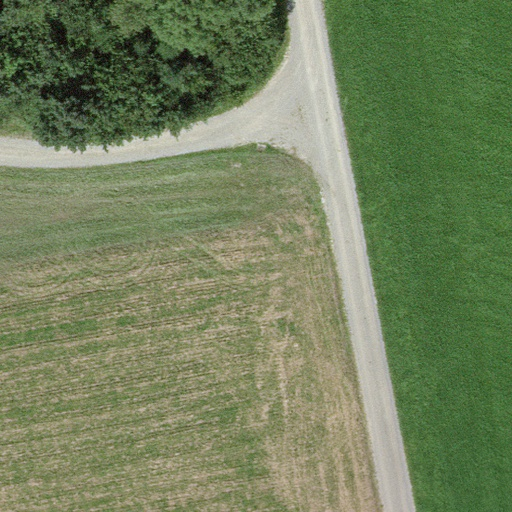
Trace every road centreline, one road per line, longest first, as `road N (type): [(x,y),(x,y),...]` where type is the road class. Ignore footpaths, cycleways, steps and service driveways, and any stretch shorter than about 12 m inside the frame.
road 1 (track): [(393,511),(302,0)]
road 2 (track): [(0,156),(161,150),(321,116)]
